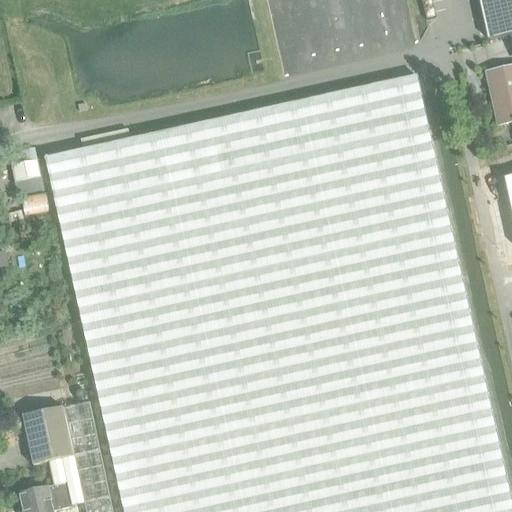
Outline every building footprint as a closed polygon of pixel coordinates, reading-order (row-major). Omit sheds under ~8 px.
[(511,0),(479,0),(489,44),(497,43),(511,40),(511,39),(511,0)] [(511,72),(489,78),(499,128),(511,125),(511,72)] [(511,511),(511,504),(418,80),(47,162),(124,511),(511,511)] [(84,154),(131,144),(128,131),(81,142),(84,154)] [(18,199),(44,193),(38,163),(11,169),(18,199)] [(60,272),(49,276),(52,283),(63,280),(60,272)] [(74,460),(50,465),(54,489),(66,486),(71,509),(85,507),(85,511),(112,511),(90,405),(63,411),(74,460)] [(34,468),(50,465),(74,460),(63,411),(23,418),(34,468)] [(67,511),(72,511),(71,509),(66,486),(54,489),(41,491),(42,494),(21,499),(23,511),(67,511)]
